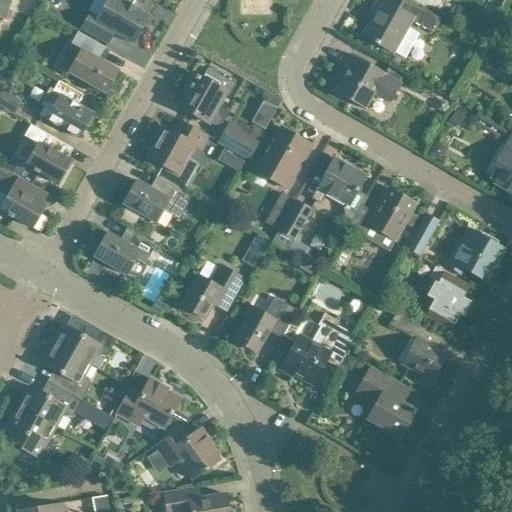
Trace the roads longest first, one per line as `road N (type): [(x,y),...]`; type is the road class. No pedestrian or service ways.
road 1 (residential): [(511,220),(308,105),(295,88),(294,67),(333,0)]
road 2 (unclassified): [(268,511),(251,438),(209,378),(172,345),(45,275)]
road 3 (residential): [(45,275),(200,0)]
road 4 (residential): [(511,305),(393,511)]
